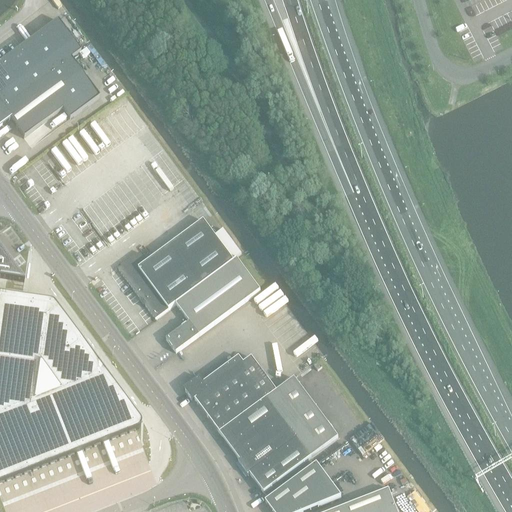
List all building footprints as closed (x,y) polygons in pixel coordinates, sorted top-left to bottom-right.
[(57,22),(38,36),(61,67),(71,60),(81,53),(57,22)] [(18,50),(34,72),(41,82),(61,67),(38,36),(18,50)] [(18,50),(0,64),(0,65),(15,86),(34,72),(18,50)] [(99,99),(71,60),(61,67),(41,82),(34,72),(15,86),(0,97),(0,127),(10,121),(24,140),(62,111),(69,121),(99,99)] [(0,65),(0,97),(15,86),(0,65)] [(122,267),(118,270),(141,302),(140,303),(143,308),(145,307),(155,321),(169,311),(176,306),(234,263),(233,262),(242,256),(232,243),(223,231),(214,237),(203,222),(147,264),(140,254),(122,267)] [(0,484),(137,431),(138,430),(139,429),(140,428),(141,426),(141,425),(141,423),(140,422),(59,312),(54,306),(53,305),(52,304),(51,304),(37,302),(0,295),(0,278),(2,279),(24,283),(24,282),(3,254),(0,249),(0,484)] [(189,324),(166,341),(176,355),(260,292),(237,261),(234,263),(176,306),(189,324)] [(200,380),(184,391),(191,402),(194,402),(195,402),(220,435),(268,400),(269,400),(269,399),(277,393),(252,359),(244,365),(239,359),(204,385),(200,380)] [(268,400),(220,435),(240,463),(238,464),(248,477),(250,476),(264,495),(312,459),(338,440),(294,380),(277,393),(269,399),(269,400),(268,400)] [(308,511),(341,499),(317,466),(265,504),(271,511),(308,511)] [(396,511),(389,492),(336,511),(396,511)]
